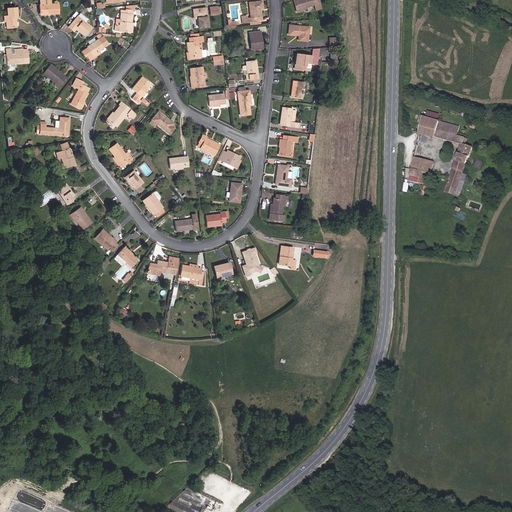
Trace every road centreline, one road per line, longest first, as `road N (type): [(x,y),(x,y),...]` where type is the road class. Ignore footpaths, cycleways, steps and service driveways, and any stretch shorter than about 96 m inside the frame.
road 1 (tertiary): [(253,511),(338,437),(381,348),(394,0)]
road 2 (residential): [(260,146),(257,199),(239,234),(177,248),(146,227),(94,159),(86,127),(106,84)]
road 3 (residential): [(260,146),(192,114),(163,68),(137,51)]
road 4 (residential): [(274,0),(260,146)]
